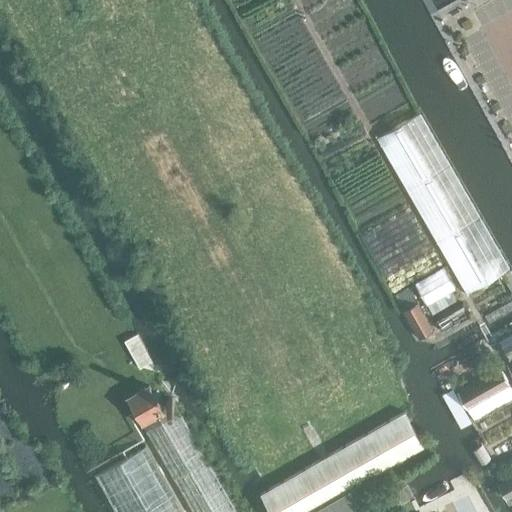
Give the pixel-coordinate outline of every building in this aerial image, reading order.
[(467,293),(500,273),(509,268),(419,112),(377,137),(467,293)] [(427,305),(455,289),(442,266),(414,282),(427,305)] [(418,337),(433,329),(409,286),(395,294),(403,309),(403,310),(418,337)] [(511,331),(498,340),(510,360),(506,362),(511,371),(511,331)] [(442,378),(483,354),(476,341),(435,365),(442,378)] [(510,384),(500,366),(457,390),(467,408),(510,384)] [(164,411),(163,409),(149,383),(125,396),(141,424),(164,411)] [(238,511),(175,403),(163,409),(164,411),(141,424),(192,511),(238,511)] [(404,411),(261,493),(272,511),(304,511),(354,484),(355,485),(423,445),(404,411)] [(117,511),(184,511),(146,444),(95,473),(117,511)] [(511,474),(498,482),(507,497),(511,494),(511,474)] [(354,484),(304,511),(369,511),(354,485),(355,485),(354,484)]
